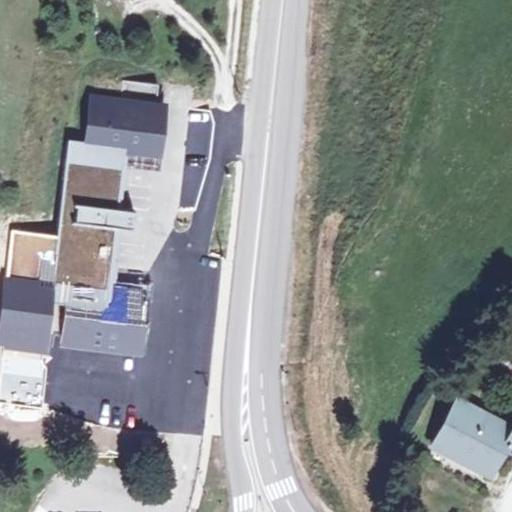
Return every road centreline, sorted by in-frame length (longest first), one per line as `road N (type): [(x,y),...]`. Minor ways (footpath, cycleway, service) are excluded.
road 1 (secondary): [(297,511),(269,443),(262,226)]
road 2 (secondary): [(262,226),(233,421),(241,511)]
road 3 (secondary): [(286,0),(262,226)]
